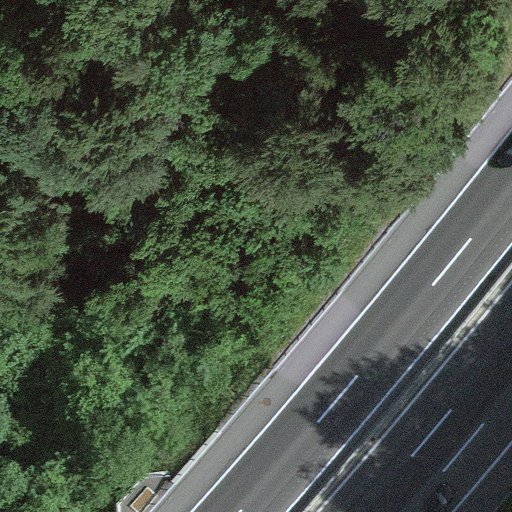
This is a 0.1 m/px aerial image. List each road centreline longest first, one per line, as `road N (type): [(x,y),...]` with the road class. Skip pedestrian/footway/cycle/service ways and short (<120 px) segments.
road 1 (motorway): [(511,193),(238,511)]
road 2 (motorway): [(389,511),(511,368)]
